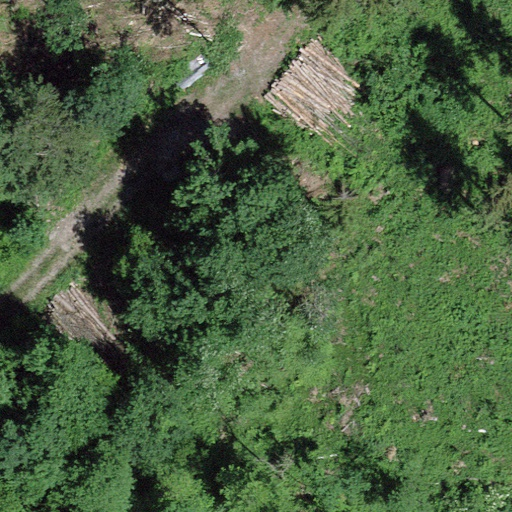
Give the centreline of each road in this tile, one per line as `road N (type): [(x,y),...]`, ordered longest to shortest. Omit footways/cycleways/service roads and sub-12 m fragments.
road 1 (motorway): [(484,0),(170,511)]
road 2 (track): [(0,318),(315,0)]
